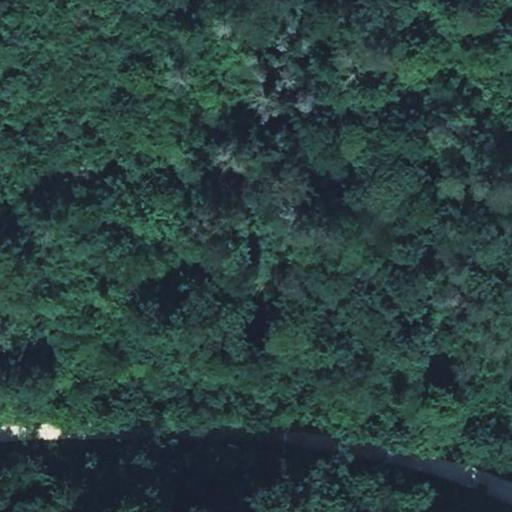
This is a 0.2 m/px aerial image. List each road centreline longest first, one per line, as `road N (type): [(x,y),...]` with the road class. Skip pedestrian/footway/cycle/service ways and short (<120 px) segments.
road 1 (track): [(0,442),(122,434),(354,453),(511,499)]
road 2 (track): [(0,162),(219,187),(424,174),(511,187)]
